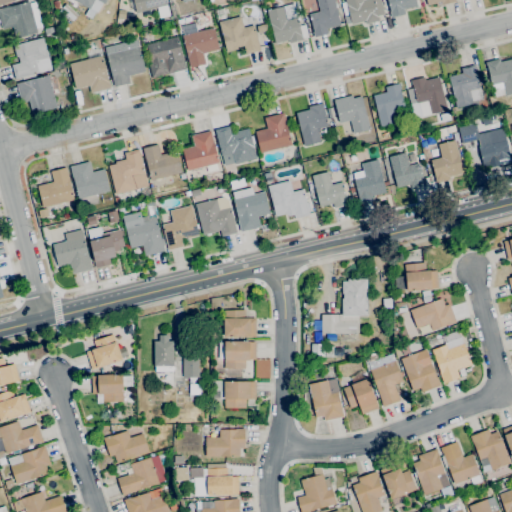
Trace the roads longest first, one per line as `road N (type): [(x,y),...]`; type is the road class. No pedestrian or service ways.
road 1 (tertiary): [(0,327),(511,201)]
road 2 (residential): [(1,149),(511,24)]
road 3 (residential): [(285,451),(383,437),(501,391),(473,278)]
road 4 (residential): [(273,511),(288,375),(279,257)]
road 5 (residential): [(0,145),(46,316)]
road 6 (residential): [(97,511),(57,385)]
